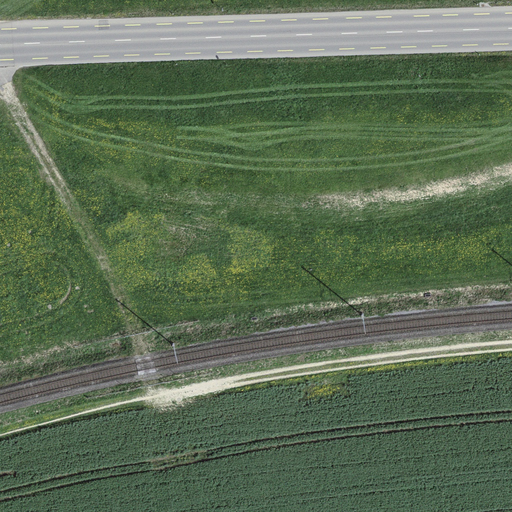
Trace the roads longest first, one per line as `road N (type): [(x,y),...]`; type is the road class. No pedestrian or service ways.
road 1 (primary): [(511,29),(0,45)]
road 2 (track): [(511,346),(254,377),(153,398)]
road 3 (track): [(153,398),(102,262),(45,159),(0,100)]
